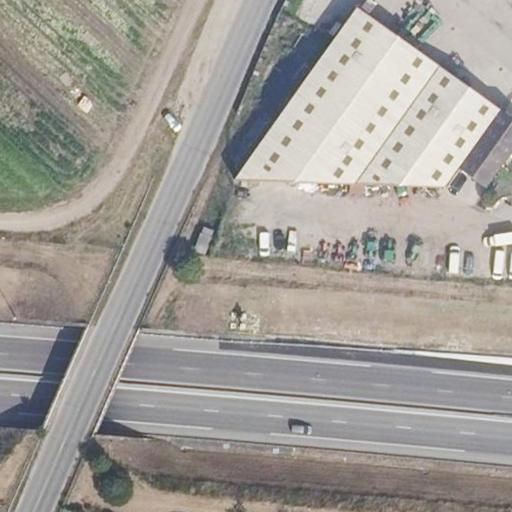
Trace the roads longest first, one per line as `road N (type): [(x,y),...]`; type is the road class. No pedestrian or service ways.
road 1 (tertiary): [(36,511),(261,0)]
road 2 (motorway): [(0,396),(511,439)]
road 3 (motorway): [(511,396),(0,355)]
road 4 (unknown): [(172,204),(511,220)]
